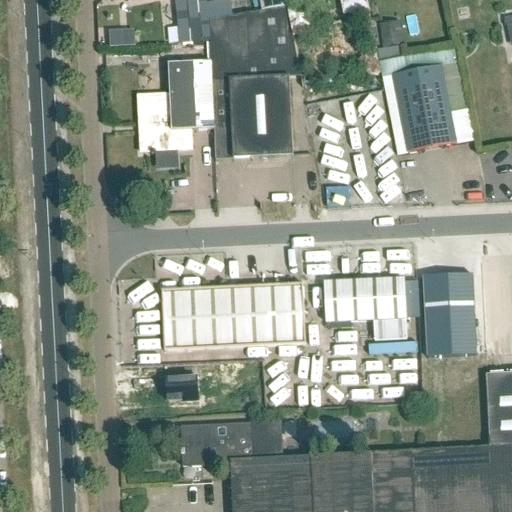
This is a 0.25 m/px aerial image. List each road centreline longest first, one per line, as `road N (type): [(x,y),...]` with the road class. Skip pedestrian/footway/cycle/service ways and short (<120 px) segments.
road 1 (secondary): [(61,511),(37,0)]
road 2 (unclassified): [(97,243),(511,223)]
road 3 (unclassified): [(109,511),(97,243)]
road 4 (unclassified): [(97,243),(84,0)]
